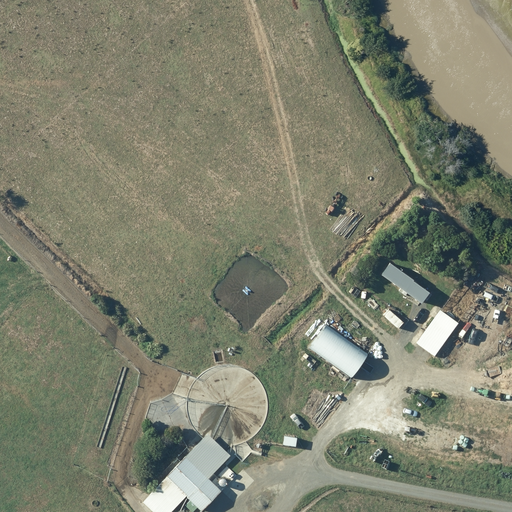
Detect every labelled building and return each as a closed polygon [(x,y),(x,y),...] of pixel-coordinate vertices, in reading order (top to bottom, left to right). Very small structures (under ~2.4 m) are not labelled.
[(432,293),(391,262),(384,273),(402,287),(400,291),(407,296),(410,292),(424,303),(432,293)] [(460,323),(442,310),(417,341),(435,355),(460,323)] [(326,325),(310,348),(331,363),(329,365),(341,373),(343,370),(353,378),(369,354),(326,325)] [(209,434),(142,501),(153,511),(171,511),(187,496),(201,510),(222,489),(209,476),(230,455),(209,434)] [(283,436),(283,444),(298,445),(298,437),(283,436)]
